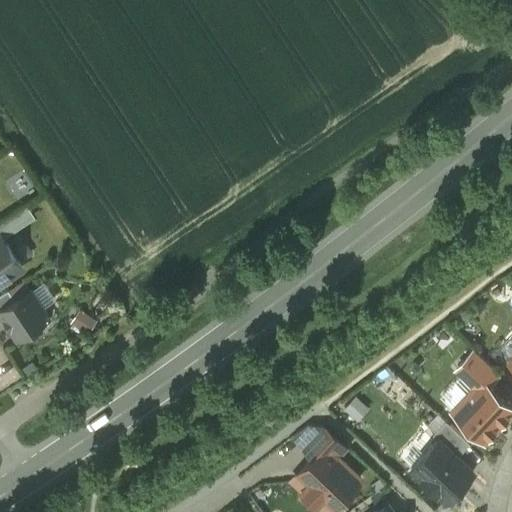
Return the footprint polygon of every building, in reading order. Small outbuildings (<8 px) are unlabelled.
[(2,235),(0,236),(0,280),(22,265),(2,235)] [(8,289),(0,293),(0,307),(15,298),(8,288),(8,289)] [(15,298),(0,307),(0,312),(16,337),(33,326),(40,327),(46,323),(47,316),(48,316),(30,288),(15,298)] [(83,305),(73,320),(92,331),(101,316),(83,305)] [(511,409),(511,407),(482,379),(453,410),(484,440),(511,409)] [(436,435),(408,463),(446,499),(473,471),(436,435)] [(359,478),(324,445),(297,474),(332,507),(359,478)] [(392,511),(386,503),(373,511),(392,511)]
